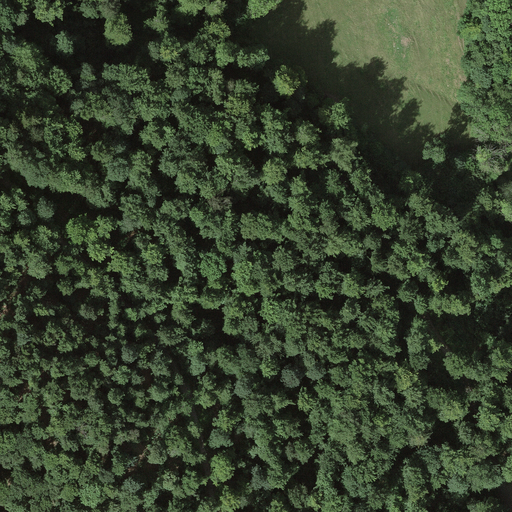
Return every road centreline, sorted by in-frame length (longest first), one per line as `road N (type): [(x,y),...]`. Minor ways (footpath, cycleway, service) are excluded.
road 1 (track): [(511,505),(460,376),(339,186),(193,37),(126,0)]
road 2 (track): [(349,511),(307,378),(248,286),(125,168)]
road 3 (track): [(0,172),(173,355),(205,438),(214,511)]
road 4 (track): [(439,341),(335,255)]
